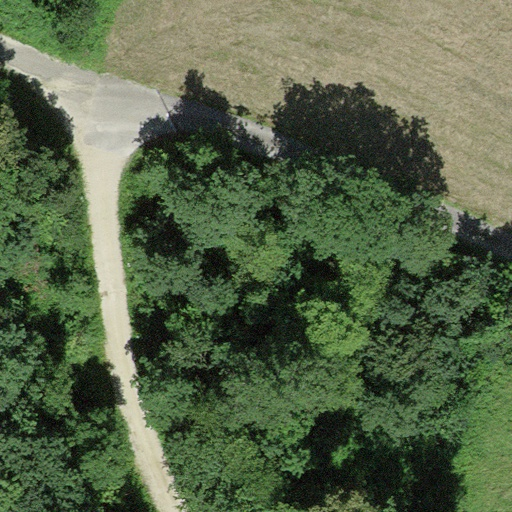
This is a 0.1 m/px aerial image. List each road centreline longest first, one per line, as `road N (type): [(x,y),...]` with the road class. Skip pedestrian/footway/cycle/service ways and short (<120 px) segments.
road 1 (track): [(0,47),(170,105),(511,254)]
road 2 (track): [(165,511),(121,431),(98,270),(103,158),(124,89)]
